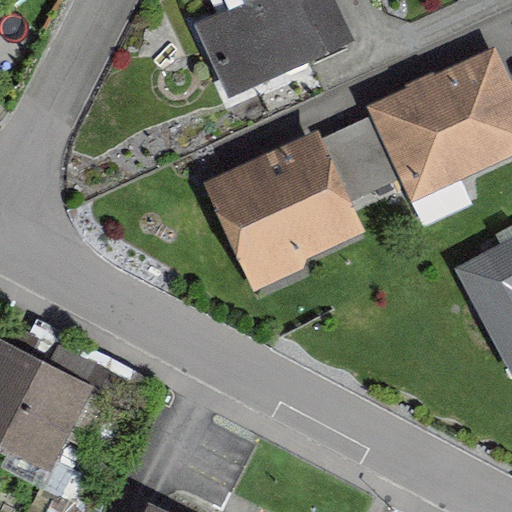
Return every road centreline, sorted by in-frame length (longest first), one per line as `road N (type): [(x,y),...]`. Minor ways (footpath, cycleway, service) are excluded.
road 1 (residential): [(509,511),(0,237)]
road 2 (residential): [(0,228),(103,0)]
